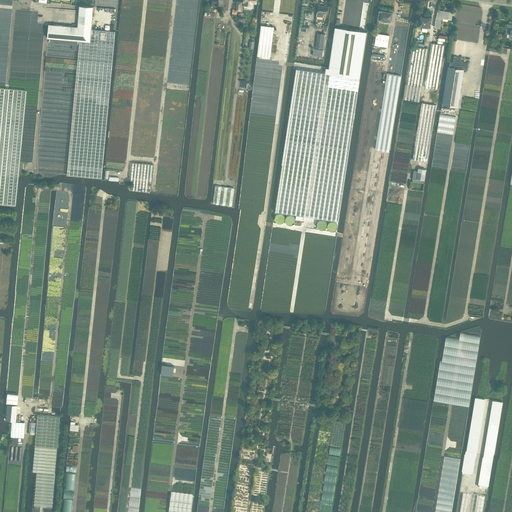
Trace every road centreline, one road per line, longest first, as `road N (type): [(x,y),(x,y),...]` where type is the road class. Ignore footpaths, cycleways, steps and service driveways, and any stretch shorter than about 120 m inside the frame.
road 1 (track): [(352,272),(390,33)]
road 2 (track): [(383,511),(410,351)]
